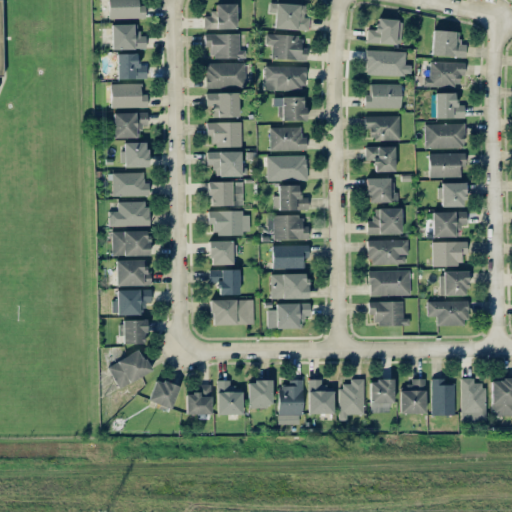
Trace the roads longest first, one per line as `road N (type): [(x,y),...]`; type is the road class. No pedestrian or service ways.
road 1 (residential): [(173,0),(182,349)]
road 2 (residential): [(339,349),(340,0)]
road 3 (residential): [(496,347),(499,16)]
road 4 (residential): [(511,346),(182,349)]
